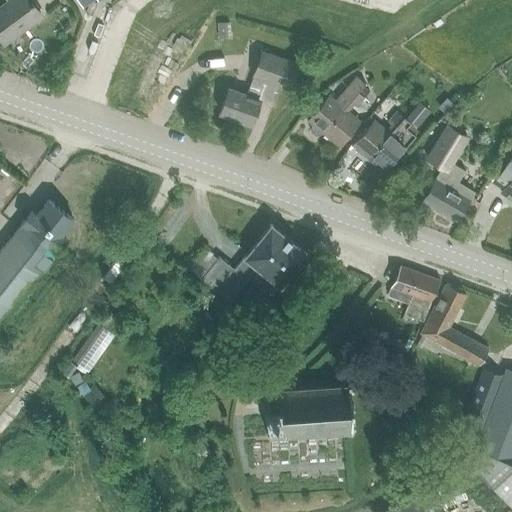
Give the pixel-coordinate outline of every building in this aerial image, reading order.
[(0,41),(2,44),(41,15),(30,0),(9,0),(0,7),(0,41)] [(281,23),(284,10),(260,3),(256,16),(281,23)] [(258,101),(271,105),(278,86),(287,90),(296,65),(261,52),(245,95),(228,89),(219,112),(250,124),(258,101)] [(355,108),(365,96),(358,91),(366,82),(357,75),(336,99),(329,94),(307,120),(313,124),(312,126),(311,131),(316,135),(320,133),(338,147),(360,120),(349,110),(352,105),(355,108)] [(400,115),(367,158),(377,166),(373,171),(380,178),(386,171),(384,170),(406,145),(397,138),(410,123),(420,111),(424,106),(418,101),(413,107),(404,118),(400,115)] [(367,158),(400,115),(394,110),(386,120),(389,123),(385,128),(373,118),(351,144),(367,158)] [(467,137),(446,124),(425,158),(440,167),(420,201),(455,222),(473,191),(457,182),(464,169),(451,162),(467,137)] [(498,191),(511,200),(511,151),(497,172),(507,180),(498,191)] [(31,211),(0,250),(0,256),(31,281),(64,238),(60,235),(72,219),(46,200),(36,214),(31,211)] [(242,257),(243,257),(233,270),(218,258),(200,280),(228,302),(255,268),(264,275),(256,285),(269,295),(277,284),(280,286),(307,252),(270,223),(242,257)] [(0,319),(31,281),(0,256),(0,319)] [(439,279),(398,265),(387,296),(407,303),(403,314),(422,320),(439,279)] [(469,358),(479,342),(449,327),(466,295),(443,283),(418,333),(468,360),(469,358)] [(488,346),(479,342),(469,358),(468,360),(472,362),(455,406),(453,406),(443,434),(475,445),(474,448),(478,450),(468,459),(511,508),(511,371),(503,369),(501,373),(478,365),(488,346)] [(268,436),(351,430),(348,382),(264,387),(268,436)] [(444,481),(431,488),(383,511),(378,503),(359,511),(446,511),(457,507),(444,481)]
